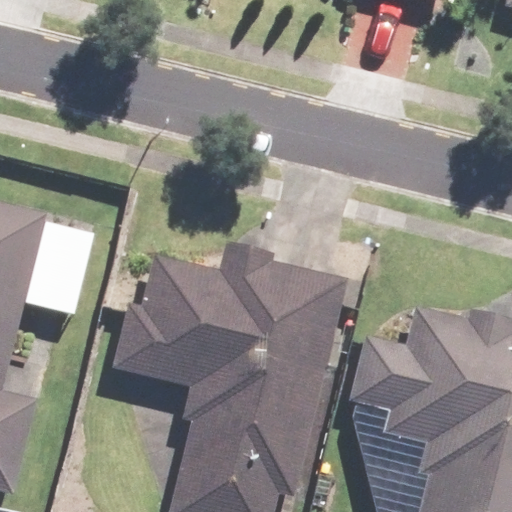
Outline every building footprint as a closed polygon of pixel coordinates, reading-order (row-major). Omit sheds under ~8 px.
[(391,0),(429,9),(431,0),(391,0)] [(511,0),(495,0),(493,12),(511,16),(511,0)] [(0,400),(0,352),(33,220),(0,211),(0,503),(0,504),(24,406),(0,400)] [(282,505),(335,284),(261,266),(262,260),(213,248),(207,276),(141,261),(129,311),(117,308),(100,375),(178,394),(170,427),(179,429),(158,511),(262,511),(265,501),(282,505)] [(511,511),(511,338),(505,337),(507,328),(457,315),(455,324),(405,312),(395,350),(354,340),(337,408),(377,418),(371,442),(386,446),(373,496),(382,499),(378,511),(511,511)]
